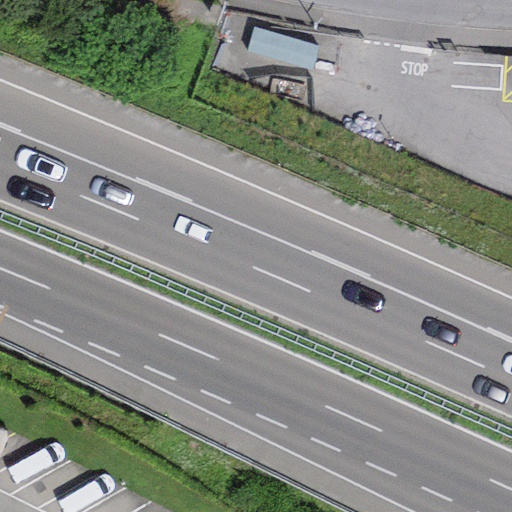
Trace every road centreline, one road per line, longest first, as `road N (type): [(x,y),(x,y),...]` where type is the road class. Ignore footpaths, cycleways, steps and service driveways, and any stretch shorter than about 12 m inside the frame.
road 1 (trunk): [(0,268),(511,491)]
road 2 (trunk): [(511,382),(0,162)]
